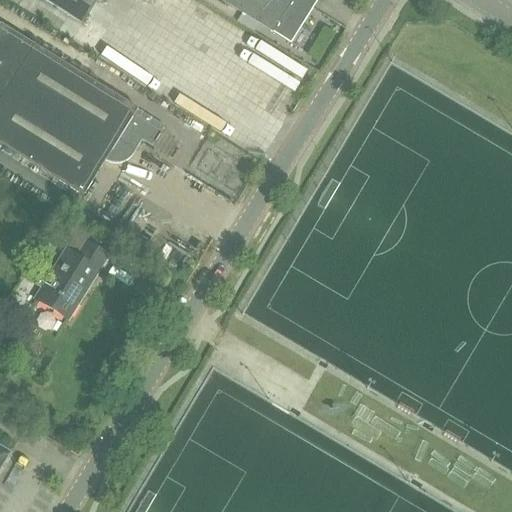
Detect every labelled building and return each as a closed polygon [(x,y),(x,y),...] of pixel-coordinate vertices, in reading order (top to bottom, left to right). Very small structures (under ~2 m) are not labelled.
[(47,0),(83,22),(97,0),(145,0),(148,2),(149,0),(47,0)] [(222,0),(291,42),(317,0),(222,0)] [(0,142),(84,195),(106,160),(109,162),(113,163),(116,163),(120,163),(123,162),(126,160),(129,158),(132,156),(134,153),(142,140),(152,146),(163,128),(164,125),(0,24),(0,142)] [(34,284),(42,289),(36,299),(66,319),(98,269),(100,270),(109,256),(86,241),(75,234),(66,249),(68,251),(54,272),(45,267),(34,284)] [(0,468),(10,453),(0,446),(0,468)]
